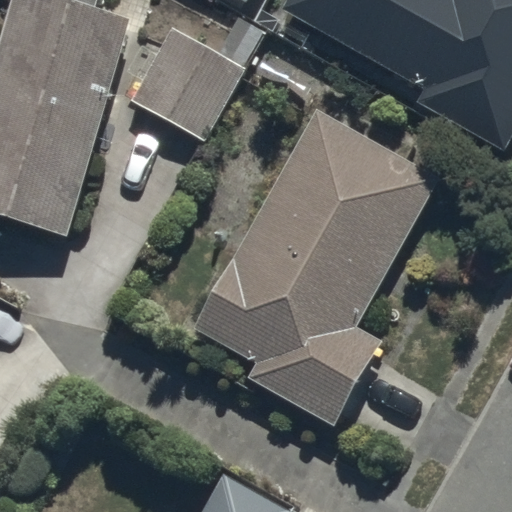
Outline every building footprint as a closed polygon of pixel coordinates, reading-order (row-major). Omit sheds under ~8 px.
[(17,0),(0,62),(0,214),(72,234),(134,14),(98,3),(98,0),(17,0)] [(511,0),(284,0),(281,7),(423,88),(416,100),(504,150),(511,134),(511,0)] [(178,24),(136,101),(209,141),(251,64),(178,24)] [(321,110),(204,328),(265,361),(255,379),(339,424),(383,342),(362,327),(444,176),(321,110)] [(295,511),(223,469),(197,511),(295,511)]
